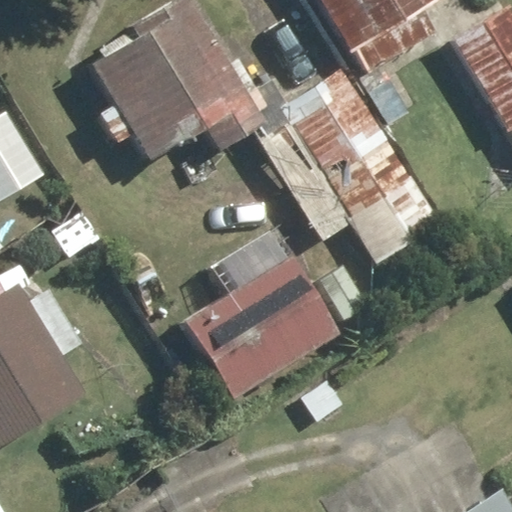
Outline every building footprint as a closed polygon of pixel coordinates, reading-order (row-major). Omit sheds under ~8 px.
[(184,0),(173,0),(78,54),(107,105),(92,114),(110,146),(124,138),(139,165),(196,132),(207,151),(256,123),(250,111),(260,106),(233,59),(221,65),(184,0)] [(307,0),(340,56),(346,52),(360,75),(427,36),(412,10),(430,0),(307,0)] [(511,18),(504,6),(444,42),(498,133),(505,129),(511,140),(511,18)] [(381,76),(355,92),(338,65),(304,87),(311,98),(251,136),(317,239),(342,223),(368,265),(437,221),(378,128),(404,112),(381,76)] [(0,115),(0,197),(36,176),(0,115)] [(267,223),(205,263),(222,293),(173,321),(223,400),(369,307),(338,258),(304,280),(267,223)] [(0,442),(81,397),(57,355),(78,344),(49,292),(28,303),(21,290),(31,284),(21,265),(0,277),(0,442)] [(502,511),(487,488),(447,511),(502,511)]
